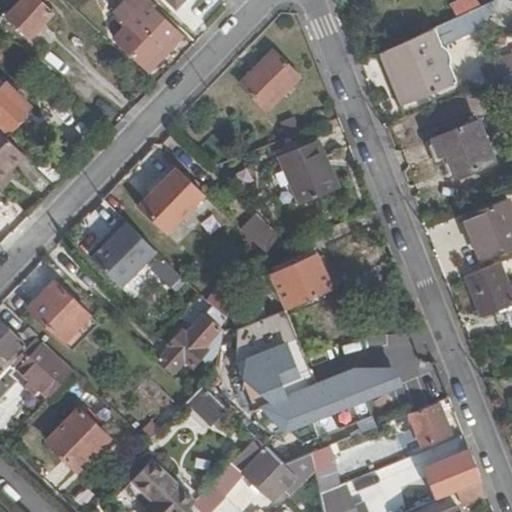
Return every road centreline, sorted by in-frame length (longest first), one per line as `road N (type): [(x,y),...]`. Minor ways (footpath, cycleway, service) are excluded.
road 1 (residential): [(313,0),(511,505)]
road 2 (residential): [(0,273),(259,0)]
